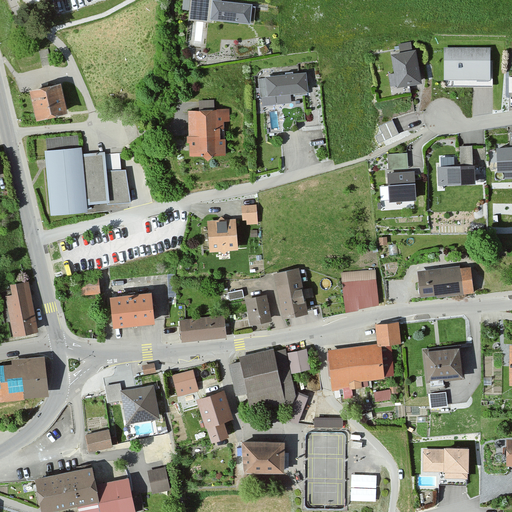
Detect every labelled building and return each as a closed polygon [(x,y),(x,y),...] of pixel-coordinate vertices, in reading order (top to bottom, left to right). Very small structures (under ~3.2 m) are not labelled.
[(253,4),(220,0),(191,0),(189,18),(251,25),(253,4)] [(402,51),(393,53),(402,86),(426,82),(423,67),(425,47),(419,42),(411,41),(400,43),(402,51)] [(489,48),(446,48),(446,76),(489,76),(489,48)] [(268,74),(270,94),(312,89),(310,70),(268,74)] [(392,88),(398,87),(396,70),(389,72),(392,88)] [(29,92),(36,121),(67,114),(60,85),(29,92)] [(191,108),(192,155),(207,155),(213,159),(218,155),(229,154),(229,108),(191,108)] [(385,137),(398,132),(392,118),(379,123),(385,137)] [(46,139),(55,214),(93,210),(92,204),(110,202),(104,153),(84,155),(83,145),(78,144),(77,135),(46,139)] [(511,144),(498,145),(498,167),(511,167),(511,144)] [(409,152),(387,153),(388,169),(410,168),(409,152)] [(473,164),(438,166),(439,181),(474,179),(473,164)] [(392,172),(393,200),(420,198),(419,171),(392,172)] [(259,204),(243,205),(244,223),(260,222),(259,204)] [(209,219),(212,251),(241,249),(238,218),(209,219)] [(412,267),(414,296),(470,292),(467,268),(462,265),(455,267),(455,262),(412,267)] [(293,268),(269,272),(277,316),(301,312),(293,268)] [(339,270),(342,312),(375,303),(373,268),(339,270)] [(80,275),(82,294),(102,292),(100,273),(80,275)] [(5,297),(13,337),(38,332),(29,282),(10,285),(12,295),(5,297)] [(114,296),(118,328),(161,322),(157,290),(114,296)] [(241,297),(246,325),(266,321),(261,293),(241,297)] [(179,320),(182,340),(226,335),(224,315),(179,320)] [(372,342),(323,348),(328,389),(340,387),(338,398),(349,396),(348,389),(360,388),(359,383),(384,380),(379,347),(399,344),(396,318),(369,322),(372,342)] [(455,345),(419,350),(423,378),(437,376),(436,381),(460,377),(455,345)] [(241,359),(229,362),(236,392),(246,390),(251,409),(288,401),(282,417),(293,421),(305,398),(291,393),(285,371),(306,367),(303,348),(282,351),(282,348),(272,350),(270,347),(240,354),(241,359)] [(0,364),(0,397),(47,392),(43,356),(13,359),(14,363),(0,364)] [(154,363),(143,366),(144,375),(156,373),(154,363)] [(192,369),(171,373),(174,388),(195,384),(192,369)] [(120,389),(122,388),(121,382),(105,386),(108,401),(122,399),(120,389)] [(122,388),(120,389),(122,399),(126,421),(159,415),(153,383),(122,388)] [(390,387),(375,389),(376,398),(391,396),(390,387)] [(217,389),(187,398),(200,442),(222,435),(217,418),(225,416),(217,389)] [(111,428),(87,432),(90,449),(114,444),(111,428)] [(234,439),(233,470),(276,471),(277,440),(234,439)] [(511,439),(503,439),(502,466),(511,465),(511,439)] [(425,450),(424,471),(445,471),(445,478),(467,478),(468,451),(425,450)] [(98,464),(40,478),(48,511),(81,504),(83,511),(131,511),(141,510),(133,476),(103,483),(98,464)] [(149,469),(155,493),(172,489),(167,465),(149,469)]
